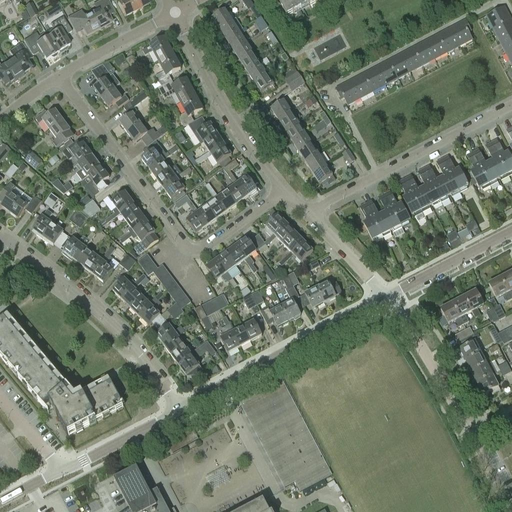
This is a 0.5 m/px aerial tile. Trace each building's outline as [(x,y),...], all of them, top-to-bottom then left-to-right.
[(91,15),(99,31),(112,25),(106,14),(112,10),(106,0),(104,0),(94,6),(97,12),(91,15)] [(130,0),(124,0),(117,4),(125,18),(137,11),(130,0)] [(130,0),(137,11),(148,5),(145,0),(130,0)] [(251,10),(255,8),(249,0),(241,0),(248,12),(251,10)] [(316,3),(314,0),(279,0),(277,1),(286,19),(316,3)] [(32,4),(24,8),(30,20),(38,16),(32,4)] [(261,19),(255,8),(251,10),(258,21),(261,19)] [(511,21),(505,9),(486,18),(493,31),(511,21)] [(219,31),(233,22),(226,11),(212,20),(219,31)] [(99,31),(91,15),(85,18),(82,12),(68,19),(74,31),(81,27),(87,38),(99,31)] [(49,38),(58,54),(70,46),(64,37),(72,32),(63,17),(50,25),(53,29),(46,34),(48,38),(49,38)] [(511,36),(511,22),(511,21),(493,31),(499,43),(511,36)] [(233,22),(219,31),(226,41),(240,32),(233,22)] [(466,22),(450,30),(460,48),(472,42),(469,35),(472,33),(466,22)] [(268,29),(265,24),(261,26),(258,28),(262,33),(268,29)] [(450,30),(438,36),(448,55),(460,48),(450,30)] [(247,43),(240,32),(226,41),(233,52),(247,43)] [(271,33),(267,36),(271,42),(275,39),(271,33)] [(49,38),(48,38),(47,39),(44,34),(39,37),(37,34),(24,42),(33,56),(40,51),(46,61),(51,58),(53,60),(57,58),(57,55),(58,54),(49,38)] [(438,36),(426,43),(435,61),(448,55),(438,36)] [(511,52),(511,36),(499,43),(506,56),(511,52)] [(275,39),(271,42),(275,48),(279,45),(275,39)] [(158,63),(172,55),(164,40),(142,51),(145,57),(153,52),(158,63)] [(247,43),(233,52),(240,63),(253,54),(247,43)] [(426,43),(413,49),(423,68),(435,61),(426,43)] [(14,60),(8,64),(19,79),(28,73),(27,72),(30,70),(23,60),(30,56),(22,44),(12,51),(9,53),(14,60)] [(413,49),(401,56),(410,74),(423,68),(413,49)] [(260,64),(253,54),(240,63),(247,73),(267,60),(266,59),(260,64)] [(172,55),(158,63),(164,73),(156,77),(162,87),(162,88),(172,82),(169,76),(181,70),(172,55)] [(285,55),(281,57),(285,63),(289,60),(285,55)] [(401,56),(388,62),(398,81),(410,74),(401,56)] [(132,57),(126,60),(135,75),(140,72),(132,57)] [(267,60),(247,73),(254,84),(267,75),(263,69),(270,65),(267,60)] [(388,62),(376,69),(386,87),(398,81),(388,62)] [(19,79),(8,64),(1,68),(0,66),(0,78),(6,87),(9,85),(9,86),(19,79)] [(102,100),(115,90),(121,85),(116,78),(113,80),(103,66),(92,72),(101,85),(94,89),(102,100)] [(376,69),(363,75),(373,94),(386,87),(376,69)] [(289,88),(301,80),(295,70),(282,78),(289,88)] [(267,75),(254,84),(260,95),(274,86),(267,75)] [(363,75),(351,82),(361,100),(373,94),(363,75)] [(304,85),(301,80),(289,88),(292,93),(304,85)] [(162,88),(162,87),(158,90),(164,101),(167,99),(176,94),(181,104),(195,96),(187,81),(175,87),(172,82),(162,88)] [(351,82),(336,90),(342,101),(345,100),(348,107),(361,100),(351,82)] [(152,87),(145,91),(146,92),(148,95),(154,92),(152,87)] [(122,100),(115,90),(102,100),(109,110),(115,105),(119,109),(129,102),(126,97),(122,100)] [(134,109),(148,98),(145,94),(131,104),(134,109)] [(195,96),(181,104),(187,114),(179,119),(184,129),(194,123),(192,118),(203,112),(195,96)] [(314,98),(308,101),(312,107),(318,104),(314,98)] [(279,122),(292,113),(284,102),(271,110),(279,122)] [(131,104),(130,104),(123,109),(127,113),(123,116),(127,120),(120,125),(128,135),(141,125),(133,115),(137,113),(134,109),(131,104)] [(50,132),(63,123),(55,112),(49,117),(46,112),(35,120),(39,125),(43,122),(50,132)] [(294,117),(292,113),(279,122),(285,132),(299,124),(298,122),(300,121),(300,118),(299,116),(296,116),(294,117)] [(324,122),(328,120),(324,113),(319,116),(323,122),(324,122)] [(324,122),(323,122),(319,125),(320,128),(325,125),(327,127),(331,125),(328,120),(324,122)] [(70,133),(63,123),(50,132),(57,142),(53,145),(57,149),(60,154),(73,144),(70,140),(73,138),(69,133),(70,133)] [(285,132),(292,143),(306,134),(299,124),(285,132)] [(148,135),(141,125),(128,135),(135,144),(141,140),(147,148),(156,142),(169,133),(165,127),(156,134),(153,131),(148,135)] [(204,145),(218,136),(211,125),(197,134),(204,145)] [(292,143),(299,153),(312,145),(306,134),(292,143)] [(337,144),(342,141),(338,135),(333,138),(337,144)] [(204,145),(209,153),(211,155),(225,146),(218,136),(204,145)] [(15,141),(12,145),(19,151),(22,147),(15,141)] [(0,163),(10,152),(4,147),(0,142),(0,163)] [(149,171),(163,161),(161,159),(155,151),(160,147),(156,142),(147,148),(142,152),(146,158),(142,160),(149,171)] [(491,145),(509,178),(511,176),(511,161),(508,154),(504,156),(497,142),(491,145)] [(73,144),(60,154),(61,155),(63,154),(70,164),(74,169),(76,168),(77,168),(93,156),(84,145),(79,149),(75,144),(73,145),(73,144)] [(299,153),(306,164),(319,156),(312,145),(299,153)] [(509,178),(491,145),(485,148),(492,162),(489,164),(498,181),(500,180),(502,182),(509,178)] [(232,157),(225,146),(211,155),(212,157),(218,166),(232,157)] [(178,149),(176,147),(169,153),(171,156),(179,150),(178,149)] [(348,151),(342,155),(349,166),(356,162),(348,151)] [(498,181),(489,164),(485,165),(478,151),(472,154),(490,188),(497,185),(496,182),(498,181)] [(195,157),(192,152),(186,156),(189,161),(193,158),(195,157)] [(163,161),(164,162),(171,156),(169,153),(161,159),(163,161)] [(209,153),(202,157),(205,162),(212,157),(211,155),(209,153)] [(33,154),(25,162),(35,171),(43,163),(33,154)] [(490,188),(472,154),(466,157),(474,171),(470,173),(479,191),(481,190),(483,192),(490,188)] [(93,156),(77,168),(79,172),(76,174),(82,183),(102,169),(93,156)] [(326,166),(319,156),(306,164),(313,175),(326,166)] [(56,157),(51,160),(55,165),(59,161),(56,157)] [(195,162),(197,164),(198,166),(205,162),(202,157),(195,162)] [(441,161),(459,195),(467,191),(466,188),(468,187),(465,182),(469,180),(464,172),(461,174),(459,171),(455,173),(447,158),(441,161)] [(163,161),(149,171),(157,180),(170,171),(164,162),(163,161)] [(229,170),(230,172),(239,166),(235,161),(223,170),(225,173),(229,170)] [(459,195),(441,161),(435,164),(443,179),(440,181),(449,198),(451,197),(452,199),(459,195)] [(22,165),(18,170),(23,174),(25,170),(27,169),(22,165)] [(5,176),(11,180),(18,170),(13,166),(5,176)] [(326,166),(313,175),(320,186),(327,181),(333,177),(326,166)] [(449,198),(440,181),(436,182),(429,168),(423,171),(441,205),(448,201),(447,199),(449,198)] [(102,169),(82,183),(82,186),(93,201),(94,200),(95,198),(95,197),(95,198),(105,191),(102,186),(110,180),(102,169)] [(189,169),(181,175),(183,178),(185,177),(192,172),(191,171),(189,169)] [(234,178),(230,172),(229,170),(225,173),(231,180),(234,178)] [(170,171),(157,180),(164,191),(177,181),(176,179),(170,171)] [(441,205),(423,171),(417,174),(425,188),(421,190),(430,208),(432,207),(433,209),(441,205)] [(177,181),(164,191),(172,201),(176,198),(178,200),(185,195),(183,193),(185,191),(181,185),(183,178),(181,175),(176,179),(177,181)] [(239,184),(234,178),(231,180),(235,187),(237,186),(247,199),(257,192),(247,178),(239,184)] [(430,208),(421,190),(418,192),(410,178),(404,181),(422,215),(430,211),(428,209),(430,208)] [(58,181),(52,185),(54,187),(64,196),(67,193),(63,188),(58,181)] [(422,215),(404,181),(398,184),(406,198),(402,200),(412,218),(414,217),(415,219),(422,215)] [(20,201),(20,200),(12,195),(16,189),(10,185),(3,195),(8,198),(1,208),(10,214),(20,201)] [(210,195),(214,192),(209,185),(205,188),(210,195)] [(235,187),(227,193),(237,206),(247,199),(237,186),(235,187)] [(214,192),(210,195),(215,201),(207,208),(217,221),(227,214),(217,200),(219,199),(214,192)] [(227,193),(219,199),(217,200),(227,214),(237,206),(227,193)] [(390,193),(383,196),(401,230),(409,226),(408,224),(409,223),(401,206),(397,207),(390,193)] [(114,215),(111,217),(114,220),(120,216),(119,214),(133,204),(125,194),(112,204),(116,209),(112,212),(114,215)] [(51,195),(44,205),(52,210),(59,200),(51,195)] [(186,202),(189,200),(191,198),(189,195),(175,206),(178,211),(187,204),(186,202)] [(401,230),(383,196),(377,199),(385,214),(382,215),(391,233),(392,232),(393,234),(401,230)] [(20,201),(10,214),(19,220),(26,210),(32,215),(41,202),(35,198),(30,205),(21,198),(20,200),(20,201)] [(194,207),(189,200),(186,202),(187,204),(191,209),(194,207)] [(86,215),(97,207),(93,202),(81,211),(85,215),(85,214),(86,215)] [(391,233),(382,215),(378,217),(371,203),(365,206),(383,239),(390,236),(389,233),(391,233)] [(140,214),(133,204),(119,214),(120,216),(127,224),(140,214)] [(383,239),(365,206),(359,209),(366,224),(363,225),(372,242),(374,241),(375,244),(383,239)] [(86,215),(84,216),(88,220),(90,218),(90,219),(100,211),(97,207),(86,215)] [(194,207),(191,209),(196,216),(187,222),(197,236),(207,228),(197,215),(199,213),(194,207)] [(199,214),(199,213),(197,215),(207,228),(217,221),(207,208),(199,214)] [(85,214),(85,215),(83,217),(76,211),(68,222),(76,227),(84,216),(86,215),(85,214)] [(33,232),(37,235),(36,236),(42,241),(53,226),(48,222),(53,215),(47,212),(42,218),(33,232)] [(140,214),(127,224),(130,229),(128,231),(130,234),(130,235),(133,233),(134,234),(148,224),(140,214)] [(88,220),(84,216),(76,227),(80,231),(88,220)] [(102,227),(100,228),(102,230),(114,220),(111,217),(105,221),(106,224),(102,227)] [(275,238),(287,226),(278,217),(266,228),(273,236),(268,240),(272,243),(276,239),(275,238)] [(155,234),(148,224),(134,234),(133,233),(130,235),(130,234),(126,237),(129,240),(132,238),(134,240),(137,238),(142,244),(135,250),(139,256),(158,242),(153,236),(155,234)] [(53,226),(42,241),(48,245),(49,243),(54,247),(63,233),(53,226)] [(295,235),(287,226),(275,238),(276,239),(284,246),(295,235)] [(451,244),(460,239),(456,232),(447,236),(451,244)] [(92,234),(87,240),(90,243),(95,236),(92,234)] [(284,246),(290,254),(292,255),(304,244),(295,235),(284,246)] [(129,240),(126,237),(120,242),(122,245),(129,240)] [(258,237),(254,240),(261,250),(266,247),(264,244),(258,237)] [(68,260),(70,258),(74,261),(84,248),(85,249),(90,243),(87,240),(85,238),(83,241),(81,240),(78,244),(74,240),(64,254),(62,255),(68,260)] [(247,239),(236,247),(246,261),(245,262),(249,268),(253,266),(254,265),(250,258),(261,250),(254,240),(250,243),(247,239)] [(290,254),(285,259),(288,262),(293,257),(301,265),(313,253),(304,244),(292,255),(290,254)] [(236,247),(226,254),(236,268),(245,262),(246,261),(236,247)] [(82,271),(84,269),(94,256),(93,256),(95,253),(90,250),(89,252),(85,249),(84,248),(74,261),(78,264),(76,266),(82,271)] [(112,248),(106,255),(110,258),(115,251),(112,248)] [(227,275),(236,268),(226,254),(216,262),(226,276),(227,275)] [(93,276),(104,284),(114,271),(108,266),(111,262),(108,260),(110,258),(106,255),(101,262),(104,263),(93,276)] [(101,262),(94,256),(84,269),(93,276),(104,263),(101,262)] [(124,270),(132,260),(126,256),(119,266),(124,270)] [(142,268),(151,261),(148,256),(138,263),(142,268)] [(288,262),(285,259),(279,265),(282,268),(288,262)] [(132,260),(124,270),(128,273),(136,264),(132,260)] [(155,266),(151,261),(142,268),(145,273),(155,266)] [(226,276),(216,262),(206,269),(216,283),(221,279),(225,283),(226,282),(227,284),(229,283),(232,281),(227,275),(226,276)] [(317,262),(306,267),(309,273),(320,268),(317,262)] [(155,266),(145,273),(148,278),(153,274),(158,270),(155,266)] [(158,270),(153,274),(157,279),(167,271),(163,266),(158,270)] [(253,266),(249,268),(254,275),(256,274),(258,272),(253,266)] [(267,266),(264,269),(273,281),(276,279),(267,266)] [(167,271),(157,279),(160,283),(170,276),(167,271)] [(511,273),(501,280),(511,301),(511,300),(511,273)] [(288,277),(294,288),(300,285),(297,280),(298,279),(299,279),(299,277),(299,276),(298,275),(297,274),(296,274),(294,274),(293,274),(288,277)] [(137,282),(141,285),(147,279),(144,276),(141,278),(138,275),(135,278),(138,281),(137,282)] [(174,281),(170,276),(160,283),(164,288),(174,281)] [(294,288),(288,277),(282,280),(287,290),(285,291),(292,303),(282,308),(290,323),(301,317),(298,312),(305,309),(299,298),(299,299),(294,288)] [(238,287),(232,280),(232,281),(229,283),(234,290),(238,287)] [(511,301),(501,280),(489,286),(496,300),(503,297),(507,304),(511,301)] [(141,285),(137,282),(135,284),(132,282),(129,285),(124,281),(113,292),(122,301),(133,290),(135,291),(141,285)] [(174,281),(164,288),(167,293),(177,285),(174,281)] [(317,290),(325,305),(336,299),(336,298),(342,295),(337,285),(331,288),(329,284),(317,290)] [(181,290),(177,285),(167,293),(171,297),(181,290)] [(133,290),(122,301),(131,310),(142,298),(135,291),(133,290)] [(181,290),(171,297),(174,302),(184,295),(181,290)] [(325,305),(317,290),(306,296),(314,310),(325,305)] [(251,296),(257,307),(264,304),(258,292),(251,296)] [(158,303),(158,302),(164,296),(161,293),(154,300),(158,303)] [(464,299),(472,314),(475,320),(481,318),(477,311),(483,307),(476,293),(464,299)] [(188,299),(184,295),(174,302),(176,304),(178,306),(188,299)] [(257,307),(251,296),(243,301),(248,312),(257,307)] [(222,297),(216,300),(222,311),(228,308),(222,297)] [(150,306),(149,305),(142,298),(131,310),(139,318),(150,307),(149,306),(150,306)] [(191,304),(188,299),(178,306),(180,310),(181,311),(182,311),(191,304)] [(464,299),(452,305),(464,327),(469,324),(465,317),(472,314),(464,299)] [(158,303),(154,300),(149,305),(150,306),(149,306),(150,307),(139,318),(149,328),(154,322),(159,327),(171,317),(167,312),(161,317),(155,311),(161,305),(158,302),(158,303)] [(216,300),(211,302),(217,313),(222,311),(216,300)] [(494,300),(489,302),(493,310),(498,307),(494,300)] [(217,313),(211,302),(206,305),(211,316),(217,313)] [(180,310),(178,306),(176,304),(167,312),(171,317),(180,310)] [(211,316),(206,305),(201,308),(206,319),(207,319),(211,316)] [(464,327),(452,305),(440,311),(448,326),(455,322),(459,329),(464,327)] [(290,323),(282,308),(275,311),(272,306),(260,312),(268,327),(274,323),(278,329),(290,323)] [(498,307),(493,310),(499,321),(506,318),(500,306),(498,307)] [(206,319),(201,308),(195,311),(201,322),(202,322),(206,319)] [(180,310),(171,317),(175,321),(184,314),(182,311),(181,311),(180,310)] [(499,321),(493,310),(487,312),(494,324),(499,321)] [(74,404),(8,325),(11,323),(13,325),(14,324),(13,324),(9,319),(9,318),(8,319),(5,321),(0,324),(0,348),(4,352),(0,355),(0,356),(5,361),(4,362),(9,359),(13,364),(9,368),(10,368),(15,373),(14,374),(19,370),(23,376),(19,379),(19,380),(20,379),(24,385),(24,386),(28,382),(33,387),(28,391),(29,391),(30,391),(34,396),(33,397),(34,397),(39,402),(38,403),(39,403),(44,408),(43,409),(44,408),(50,404),(56,415),(57,418),(60,423),(61,425),(65,432),(66,434),(67,436),(68,436),(69,437),(70,437),(69,436),(76,433),(76,434),(77,433),(74,428),(80,425),(83,430),(83,429),(89,426),(89,427),(90,426),(87,421),(93,418),(96,423),(97,423),(96,422),(102,418),(103,419),(101,414),(107,411),(110,416),(110,415),(116,411),(116,412),(117,412),(114,407),(121,403),(111,384),(109,380),(108,380),(109,381),(102,384),(102,385),(105,384),(106,387),(74,404)] [(207,319),(206,319),(202,322),(207,332),(213,329),(207,319)] [(254,322),(243,328),(251,343),(262,337),(254,322)] [(192,328),(189,325),(182,330),(185,334),(192,328)] [(225,338),(220,340),(228,355),(240,349),(232,334),(234,333),(230,326),(226,327),(223,329),(227,336),(225,338)] [(177,337),(178,339),(185,334),(182,330),(181,328),(174,333),(170,327),(156,337),(164,347),(177,337)] [(234,333),(232,334),(240,349),(251,343),(243,328),(234,333)] [(469,337),(466,331),(455,336),(459,343),(469,337)] [(509,344),(504,333),(499,336),(504,346),(509,344)] [(469,337),(459,343),(461,348),(476,340),(473,335),(469,337)] [(177,337),(164,347),(171,357),(184,347),(178,339),(177,337)] [(192,357),(179,367),(186,377),(187,377),(187,378),(187,379),(197,377),(197,375),(204,373),(195,362),(207,353),(211,358),(216,355),(207,343),(190,355),(192,357)] [(466,363),(481,355),(475,344),(460,352),(466,363)] [(497,346),(488,350),(491,355),(499,351),(497,346)] [(190,355),(184,347),(171,357),(179,367),(192,357),(190,355)] [(487,366),(481,355),(466,363),(472,374),(487,366)] [(491,363),(487,366),(472,374),(478,385),(493,377),(497,374),(491,363)] [(500,373),(509,369),(506,363),(497,368),(500,373)] [(511,374),(509,369),(500,373),(503,378),(505,376),(510,385),(511,384),(511,374)] [(500,392),(493,377),(478,385),(484,397),(491,393),(492,396),(500,392)] [(295,494),(332,476),(305,421),(292,428),(290,424),(277,431),(279,435),(269,440),(266,434),(260,437),(285,490),(291,487),(295,494)] [(268,511),(264,502),(244,511),(168,511),(157,492),(150,495),(137,470),(114,481),(130,511),(268,511)] [(334,482),(326,486),(329,490),(333,488),(336,495),(341,492),(337,485),(336,486),(334,482)]
